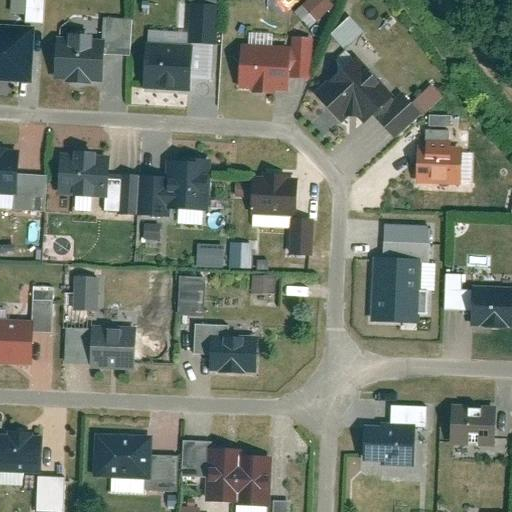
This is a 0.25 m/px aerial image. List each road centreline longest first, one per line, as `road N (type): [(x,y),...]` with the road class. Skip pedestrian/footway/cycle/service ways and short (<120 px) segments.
road 1 (residential): [(337,366),(337,176),(300,139),(273,129),(0,112)]
road 2 (residential): [(0,398),(287,410),(318,401)]
road 3 (residential): [(511,372),(337,366)]
